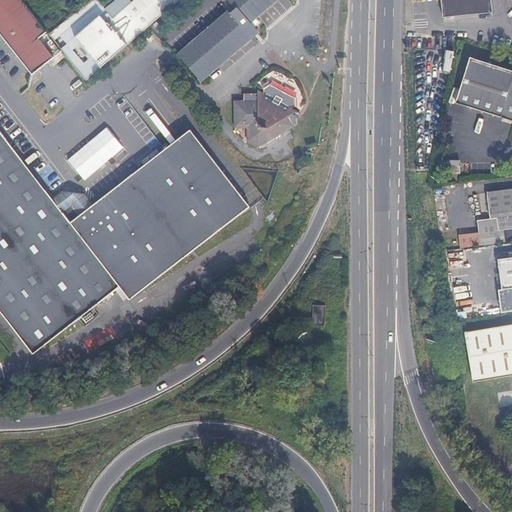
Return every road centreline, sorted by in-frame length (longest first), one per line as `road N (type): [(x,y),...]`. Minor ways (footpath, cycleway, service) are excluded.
road 1 (motorway): [(358,96),(305,250),(266,306),(201,362),(141,397),(72,418),(0,425)]
road 2 (residential): [(0,85),(41,138),(162,56),(199,101),(306,17),(310,0)]
road 3 (primary): [(360,117),(354,511)]
road 4 (motorway): [(482,511),(433,439),(411,374),(393,200)]
road 5 (primary): [(381,511),(393,200)]
road 6 (motorway): [(90,511),(129,457),(171,435),(221,429),(292,459),(331,511)]
